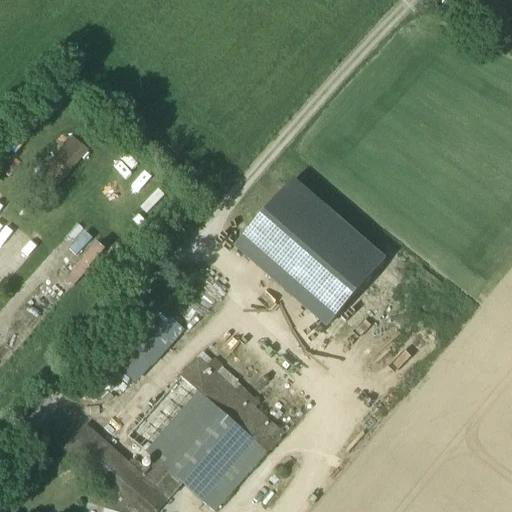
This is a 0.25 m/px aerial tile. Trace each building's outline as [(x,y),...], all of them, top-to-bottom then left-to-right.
[(56,185),(90,154),(75,136),(40,168),(56,185)] [(324,310),(235,230),(182,290),(271,370),(324,310)] [(37,249),(9,286),(18,293),(46,256),(37,249)] [(197,358),(127,437),(158,464),(150,473),(134,460),(130,464),(85,424),(60,453),(126,511),(157,511),(181,485),(212,511),(216,511),(284,435),(197,358)] [(71,471),(63,457),(51,464),(59,478),(71,471)]
